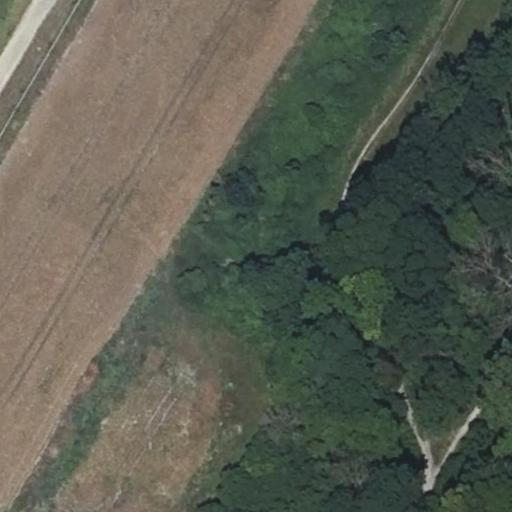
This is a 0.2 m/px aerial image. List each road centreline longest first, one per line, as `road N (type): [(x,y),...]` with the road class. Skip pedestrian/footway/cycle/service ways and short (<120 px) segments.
road 1 (track): [(461,0),(352,181),(303,243)]
road 2 (track): [(511,340),(414,511)]
road 3 (track): [(97,0),(0,166)]
